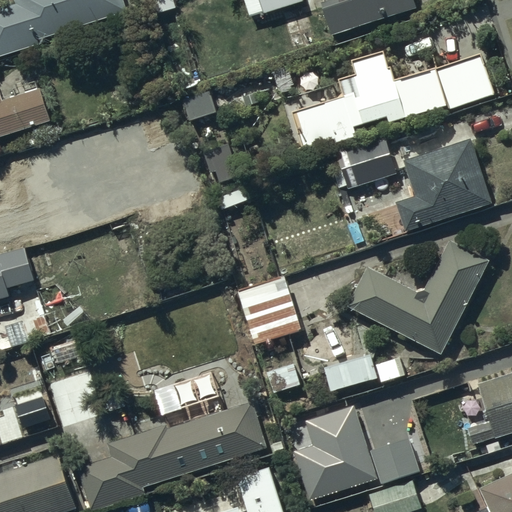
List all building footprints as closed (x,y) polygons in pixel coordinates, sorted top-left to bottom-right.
[(0,7),(0,55),(36,46),(35,40),(123,16),(118,0),(14,0),(15,3),(0,7)] [(257,0),(262,14),(300,3),(299,0),(257,0)] [(325,0),(325,1),(319,3),(330,36),(414,9),(411,0),(325,0)] [(290,112),(301,150),(333,140),(334,144),(356,137),(353,128),(385,118),(386,124),(446,106),(447,110),(494,96),(481,54),(392,81),(383,52),(350,62),(354,76),(337,81),(342,97),(290,112)] [(0,136),(49,122),(39,90),(1,102),(0,98),(0,136)] [(335,151),(346,189),(394,175),(383,136),(335,151)] [(394,202),(403,231),(489,203),(469,140),(402,162),(413,196),(394,202)] [(242,177),(231,142),(201,151),(208,173),(214,171),(218,184),(242,177)] [(366,267),(346,307),(438,355),(486,262),(448,242),(420,295),(366,267)] [(0,252),(0,297),(11,295),(8,286),(34,279),(25,246),(0,252)] [(284,279),(237,292),(252,346),(300,332),(284,279)] [(44,316),(20,324),(26,344),(51,336),(44,316)] [(371,357),(321,369),(327,391),(377,379),(371,357)] [(292,365),(261,374),(267,395),(298,386),(292,365)] [(460,407),(471,444),(511,431),(511,374),(506,377),(504,369),(490,373),(492,380),(476,385),(481,401),(460,407)] [(62,380),(70,403),(96,395),(88,371),(62,380)] [(310,499),(378,477),(354,403),(305,419),(313,444),(294,450),(310,499)] [(92,511),(145,495),(143,487),(265,448),(251,404),(166,430),(165,427),(107,445),(111,457),(75,469),(88,511),(92,511)] [(0,414),(0,432),(30,424),(25,408),(0,414)] [(410,438),(372,449),(382,482),(420,470),(410,438)] [(56,455),(0,474),(0,511),(64,511),(74,509),(56,455)] [(281,511),(267,467),(234,477),(245,511),(281,511)] [(511,511),(511,472),(477,488),(488,511),(485,511),(511,511)] [(411,482),(368,494),(372,511),(405,511),(418,509),(411,482)]
